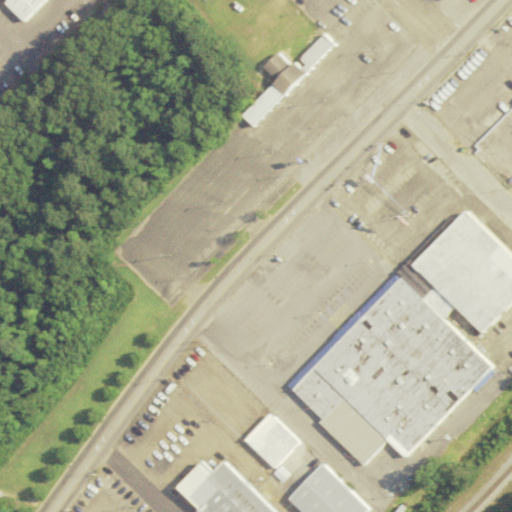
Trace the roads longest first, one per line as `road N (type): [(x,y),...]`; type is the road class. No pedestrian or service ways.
road 1 (tertiary): [(499,0),(225,285),(47,511)]
road 2 (residential): [(511,216),(396,106)]
